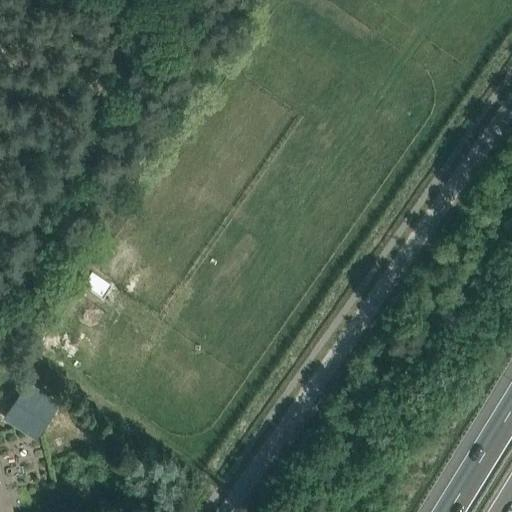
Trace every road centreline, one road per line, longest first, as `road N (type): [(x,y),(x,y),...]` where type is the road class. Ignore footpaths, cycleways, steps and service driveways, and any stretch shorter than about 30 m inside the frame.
road 1 (unclassified): [(226,511),(511,102)]
road 2 (motorway): [(511,400),(442,511)]
